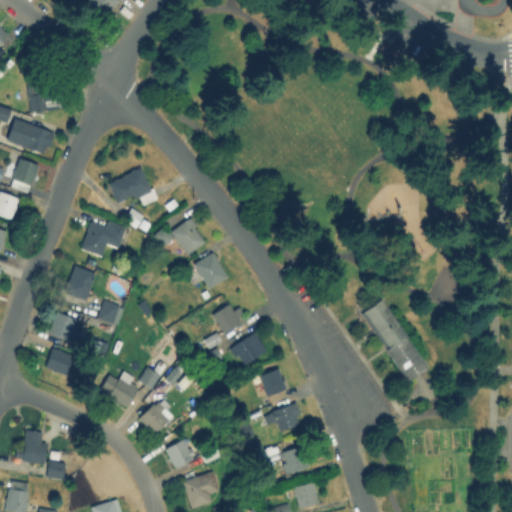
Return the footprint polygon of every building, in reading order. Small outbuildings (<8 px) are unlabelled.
[(115,0),(96,20),(80,4),(84,0),(115,0)] [(61,106),(28,110),(23,78),(57,73),(61,106)] [(0,104),(9,108),(4,121),(0,119),(0,104)] [(52,131),(47,146),(43,145),(41,152),(3,138),(12,116),(52,131)] [(37,164),(29,185),(28,184),(25,191),(9,184),(11,178),(9,177),(11,173),(10,173),(12,168),(13,168),(17,156),(37,164)] [(139,166),(148,185),(147,186),(148,188),(151,186),(156,197),(141,203),(137,195),(134,197),(132,193),(114,201),(106,182),(111,179),(111,178),(115,177),(116,178),(121,175),(121,174),(129,170),(129,169),(133,167),(133,168),(139,166)] [(0,191),(16,197),(14,204),(15,205),(14,208),(13,208),(9,218),(0,214),(0,191)] [(142,214),(136,223),(124,215),(129,206),(142,214)] [(189,217),(194,224),(191,226),(202,241),(185,253),(169,230),(186,218),(187,218),(189,217)] [(106,219),(123,226),(123,228),(128,230),(120,248),(105,242),(99,255),(79,247),(85,230),(84,229),(88,221),(89,221),(89,220),(103,225),(106,219)] [(172,237),(160,246),(151,233),(163,225),(172,237)] [(210,251),(211,252),(212,251),(217,259),(216,260),(225,276),(207,287),(198,274),(195,270),(196,270),(191,262),(210,251)] [(93,272),(83,299),(62,291),(73,264),(93,272)] [(120,309),(115,323),(112,322),(111,323),(95,316),(102,298),(118,304),(116,308),(120,309)] [(426,367),(406,381),(383,349),(384,348),(359,312),(379,298),(406,336),(405,337),(426,367)] [(227,302),(232,309),(237,305),(241,312),(236,316),(239,321),(222,332),(210,314),(227,302)] [(74,331),(70,340),(46,332),(54,310),(74,317),(71,325),(75,326),(73,331),(74,331)] [(220,340),(207,347),(202,338),(215,331),(220,340)] [(248,334),(251,340),(255,337),(259,342),(255,345),(260,353),(243,364),(236,354),(233,356),(227,347),(248,334)] [(73,356),(65,374),(42,365),(50,346),(73,356)] [(220,357),(207,364),(201,354),(214,347),(220,357)] [(164,364),(149,387),(136,379),(151,355),(164,364)] [(179,372),(170,383),(162,377),(172,366),(179,372)] [(285,387),(265,395),(264,391),(263,391),(261,387),(262,386),(258,375),(277,367),(285,387)] [(131,376),(128,380),(137,386),(124,406),(106,395),(107,393),(98,387),(108,374),(116,379),(122,370),(131,376)] [(156,400),(162,407),(159,410),(167,418),(151,432),(137,417),(142,412),(141,411),(145,407),(146,408),(152,402),(153,404),(156,400)] [(295,415),(298,424),(278,431),(275,420),(265,424),(262,415),(268,412),(268,411),(271,410),(270,409),(294,401),(298,413),(295,415)] [(251,434),(235,440),(230,427),(247,421),(251,434)] [(45,442),(41,463),(19,459),(20,458),(13,457),(14,447),(20,448),(23,428),(40,431),(38,441),(45,442)] [(180,437),(186,447),(188,446),(192,453),(189,454),(191,457),(173,467),(168,460),(167,460),(165,457),(167,456),(162,447),(180,437)] [(218,455),(203,462),(197,449),(211,442),(218,455)] [(300,444),(307,466),(283,473),(283,472),(282,473),(281,470),(279,471),(273,453),(280,450),(280,451),(300,444)] [(63,462),(60,478),(44,475),(47,459),(63,462)] [(214,479),(217,489),(207,493),(210,500),(189,507),(183,490),(179,480),(211,469),(212,473),(213,474),(214,478),(214,479)] [(26,482),(24,490),(27,491),(23,511),(17,511),(2,509),(6,487),(8,488),(10,479),(26,482)] [(314,492),(317,502),(297,508),(294,495),(293,495),(293,494),(286,496),(284,488),(313,481),(315,492),(314,492)] [(118,511),(90,511),(88,506),(114,498),(118,511)] [(288,511),(271,511),(270,506),(286,502),(288,511)]
